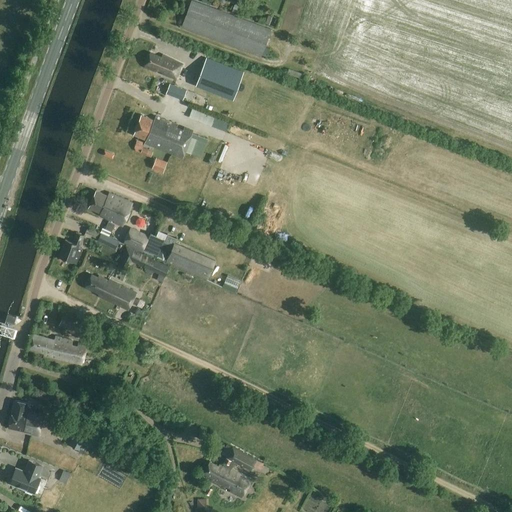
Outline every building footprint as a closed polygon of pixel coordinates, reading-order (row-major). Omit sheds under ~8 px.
[(261,58),(262,56),(265,47),(272,30),(191,0),(181,28),(261,58)] [(150,53),(144,67),(156,72),(157,69),(162,72),(161,74),(171,78),(171,77),(177,79),(183,65),(162,55),(161,57),(150,53)] [(206,57),(195,85),(233,100),(238,89),(256,96),(261,81),(243,74),(244,72),(206,57)] [(166,94),(183,101),(187,90),(170,84),(166,94)] [(186,94),(184,101),(199,106),(201,100),(198,99),(200,93),(189,88),(186,94)] [(192,109),(189,117),(205,124),(209,115),(192,109)] [(141,115),(134,135),(146,139),(144,143),(183,158),(193,131),(184,127),(183,130),(176,128),(178,125),(155,116),(154,120),(141,115)] [(267,138),(264,144),(275,149),(278,143),(267,138)] [(140,153),(146,156),(149,150),(142,147),(142,148),(140,153)] [(152,168),(163,173),(167,162),(156,158),(152,168)] [(96,191),(88,208),(107,216),(105,218),(122,226),(132,204),(109,193),(107,196),(96,191)] [(262,198),(254,214),(263,218),(271,202),(262,198)] [(108,221),(105,229),(111,232),(115,224),(108,221)] [(130,227),(123,243),(142,252),(149,236),(130,227)] [(84,233),(97,239),(99,234),(86,228),(84,233)] [(59,257),(72,262),(76,263),(79,256),(75,255),(76,252),(77,253),(84,236),(76,233),(72,243),(65,240),(59,257)] [(149,236),(142,252),(153,257),(156,258),(164,238),(156,235),(150,233),(149,236)] [(229,237),(229,238),(229,239),(230,239),(230,240),(230,241),(231,241),(232,241),(232,242),(233,242),(234,242),(234,241),(235,241),(236,241),(236,240),(237,240),(237,239),(237,238),(237,237),(237,236),(237,235),(236,235),(236,234),(235,234),(235,233),(234,233),(233,233),(232,233),(231,234),(230,234),(230,235),(229,236),(229,237)] [(164,238),(156,258),(207,279),(216,259),(174,242),(176,238),(166,234),(164,238)] [(126,246),(117,266),(123,269),(125,269),(129,261),(147,269),(151,271),(153,271),(164,277),(169,266),(156,260),(134,250),(126,246)] [(234,289),(239,272),(231,270),(226,287),(234,289)] [(91,275),(85,287),(103,296),(102,297),(128,310),(136,293),(108,280),(108,281),(102,278),(101,280),(91,275)] [(64,313),(58,326),(64,328),(65,327),(82,334),(87,322),(64,313)] [(97,336),(105,339),(108,334),(100,330),(97,336)] [(33,335),(29,349),(44,353),(44,356),(82,364),(86,345),(78,343),(77,347),(71,345),(72,341),(55,337),(54,341),(33,335)] [(15,400),(13,412),(23,414),(21,419),(41,424),(43,415),(29,412),(30,408),(26,407),(27,403),(15,400)] [(23,414),(13,412),(9,428),(31,433),(31,434),(38,436),(41,424),(21,419),(23,414)] [(56,422),(73,431),(77,425),(59,416),(56,422)] [(79,450),(87,435),(77,429),(69,444),(79,450)] [(250,469),(256,459),(233,446),(227,457),(250,469)] [(232,468),(235,462),(226,458),(224,462),(225,463),(223,466),(220,464),(219,465),(210,460),(202,474),(211,479),(209,482),(224,489),(225,487),(231,490),(229,492),(242,499),(252,479),(232,468)] [(34,493),(40,478),(38,477),(42,466),(29,460),(25,472),(16,468),(10,483),(26,490),(25,491),(31,494),(32,492),(34,493)] [(65,484),(70,473),(63,471),(59,481),(65,484)]
